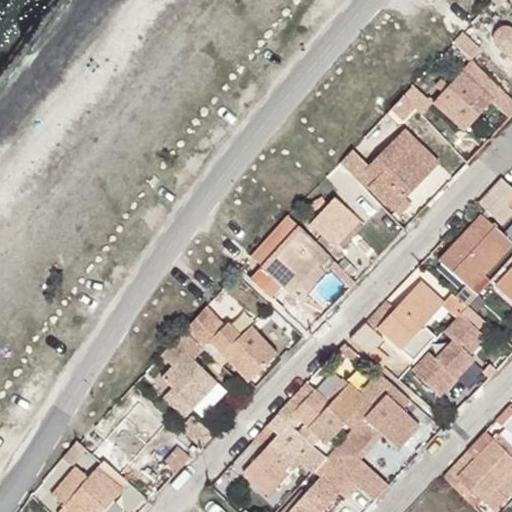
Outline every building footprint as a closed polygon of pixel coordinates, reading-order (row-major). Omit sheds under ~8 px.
[(511,62),(511,28),(510,27),(504,27),(499,29),(495,34),(492,39),(492,43),(495,47),(511,62)] [(453,44),(466,58),(477,48),(463,34),(453,44)] [(511,105),(471,63),(428,104),(457,136),(487,106),(506,125),(511,119),(511,105)] [(408,118),(430,97),(418,84),(396,105),(408,118)] [(395,143),(429,175),(438,167),(404,134),(395,143)] [(371,187),(399,216),(408,207),(403,201),(429,175),(395,143),(369,171),(378,180),(371,187)] [(364,163),(353,152),(340,164),(351,176),(364,163)] [(494,187),(511,203),(511,189),(502,179),(494,187)] [(502,226),(511,215),(511,203),(494,187),(479,204),(502,226)] [(336,246),(359,222),(336,199),(311,226),(322,237),(318,240),(338,258),(343,252),(342,250),(336,246)] [(460,301),(467,307),(477,296),(470,289),(511,245),(481,217),(440,262),(465,285),(456,296),(460,301)] [(364,227),(359,222),(336,246),(342,250),(364,227)] [(298,226),(250,278),(274,300),(284,289),(290,294),(297,287),(308,274),(317,264),(325,272),(334,263),(313,241),(298,226)] [(511,269),(495,288),(511,303),(511,269)] [(316,282),(308,274),(297,287),(304,293),(316,282)] [(423,327),(445,303),(423,282),(377,329),(412,361),(435,338),(423,327)] [(456,296),(453,295),(445,303),(451,310),(460,301),(456,296)] [(451,310),(458,317),(459,315),(465,309),(467,307),(460,301),(451,310)] [(223,329),(205,310),(185,332),(204,350),(250,394),(255,388),(250,381),(277,356),(251,327),(240,337),(228,324),(223,329)] [(411,372),(438,397),(473,360),(468,356),(484,339),(459,315),(458,317),(443,333),(452,341),(434,360),(428,354),(411,372)] [(350,340),(382,368),(388,361),(376,348),(382,342),(365,324),(350,340)] [(204,350),(185,332),(162,357),(173,367),(162,379),(173,390),(179,396),(170,405),(185,418),(218,384),(194,361),(204,350)] [(308,383),(278,415),(315,450),(326,461),(338,447),(366,419),(395,388),(381,376),(363,397),(349,384),(330,404),(308,383)] [(403,412),(411,402),(395,388),(366,419),(397,450),(419,427),(403,412)] [(164,399),(170,405),(179,396),(173,390),(164,399)] [(140,400),(89,450),(99,462),(102,460),(123,481),(165,437),(142,415),(149,407),(140,400)] [(511,406),(500,420),(511,430),(511,406)] [(278,415),(268,425),(278,436),(253,462),(279,487),(315,450),(278,415)] [(179,430),(198,449),(210,436),(191,418),(179,430)] [(480,511),(502,511),(511,502),(511,456),(493,439),(475,458),(470,454),(462,463),(466,468),(458,477),(483,501),(476,508),(480,511)] [(338,447),(326,461),(347,479),(358,465),(338,447)] [(159,462),(173,475),(187,462),(173,448),(159,462)] [(102,511),(126,484),(123,481),(102,460),(99,462),(87,476),(76,466),(52,494),(64,505),(57,511),(102,511)] [(347,479),(326,461),(315,471),(321,477),(287,511),(321,511),(339,494),(345,501),(358,488),(347,479)] [(279,487),(253,462),(245,471),(271,495),(279,487)]
